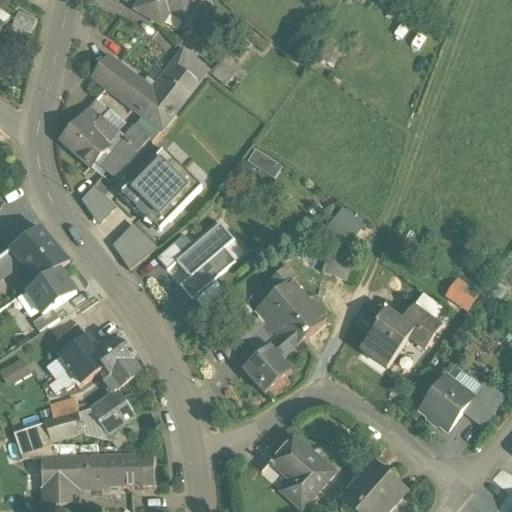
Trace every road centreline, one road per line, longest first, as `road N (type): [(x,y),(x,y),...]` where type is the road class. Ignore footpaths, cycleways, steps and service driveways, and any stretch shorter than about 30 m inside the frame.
road 1 (tertiary): [(195,451),(175,372),(49,198),(33,137)]
road 2 (residential): [(457,487),(316,384),(228,444),(195,451)]
road 3 (track): [(374,230),(462,0)]
road 4 (tertiary): [(33,137),(64,0)]
